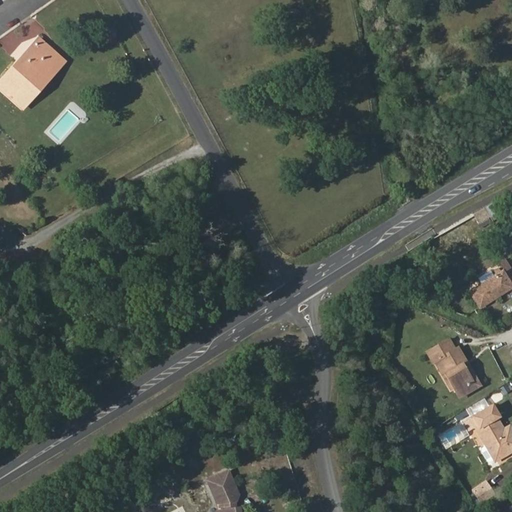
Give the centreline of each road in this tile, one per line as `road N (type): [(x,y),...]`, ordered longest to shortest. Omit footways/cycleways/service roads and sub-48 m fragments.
road 1 (primary): [(293,293),(0,480)]
road 2 (residential): [(293,293),(131,0)]
road 3 (primary): [(511,158),(293,293)]
road 4 (residential): [(339,511),(320,424),(324,365),(293,293)]
